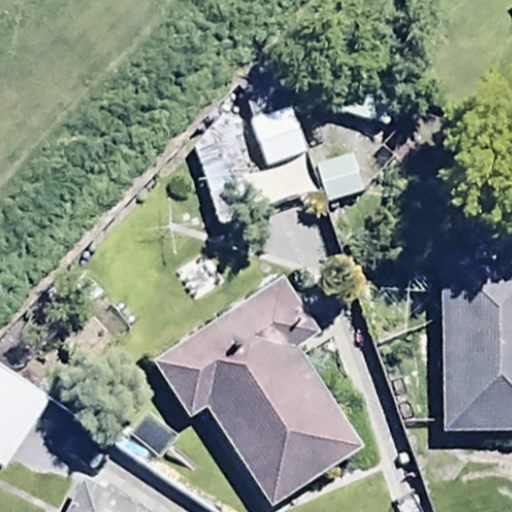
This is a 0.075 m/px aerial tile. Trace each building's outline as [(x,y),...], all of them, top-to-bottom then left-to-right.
[(325,69),(315,105),(386,124),(396,88),(325,69)] [(287,107),(247,119),(263,169),(246,175),(233,134),(191,148),(215,224),(315,193),(287,107)] [(511,247),(439,247),(440,427),(511,426),(511,247)] [(186,413),(203,402),(270,504),(361,445),(294,342),(315,328),(279,273),(149,357),(186,413)] [(0,468),(45,401),(0,372),(0,468)] [(83,469),(60,511),(157,511),(159,509),(83,469)]
